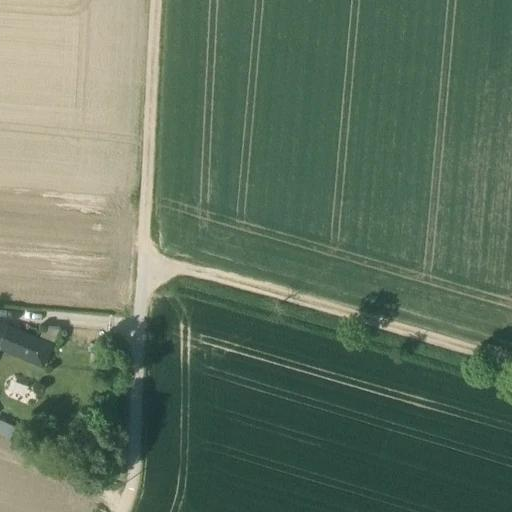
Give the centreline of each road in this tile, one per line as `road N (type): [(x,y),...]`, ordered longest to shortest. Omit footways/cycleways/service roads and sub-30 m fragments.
road 1 (track): [(143,257),(511,363)]
road 2 (unclassified): [(147,188),(133,484),(122,511)]
road 3 (track): [(147,188),(156,0)]
